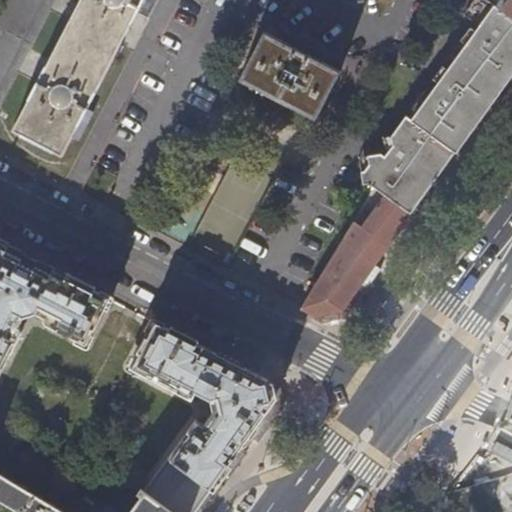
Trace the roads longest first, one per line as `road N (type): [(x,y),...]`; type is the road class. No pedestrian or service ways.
road 1 (residential): [(389,394),(100,240)]
road 2 (residential): [(100,240),(221,0)]
road 3 (primary): [(389,394),(511,224)]
road 4 (primary): [(389,394),(321,449),(275,511)]
road 5 (residential): [(266,0),(354,39),(375,35),(399,0)]
road 6 (primary): [(329,511),(356,476),(389,394)]
road 7 (residential): [(511,415),(389,394)]
